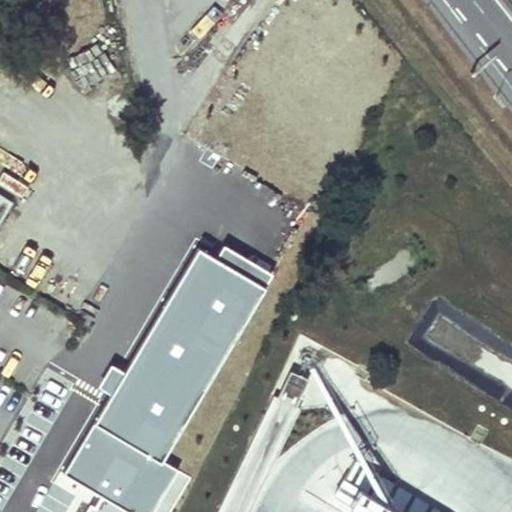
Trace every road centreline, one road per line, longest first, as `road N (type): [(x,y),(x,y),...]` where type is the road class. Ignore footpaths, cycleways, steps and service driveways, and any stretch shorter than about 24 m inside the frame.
road 1 (unknown): [(279,511),(335,452),(380,437),(417,446),(482,511)]
road 2 (unknown): [(68,133),(47,172),(53,196),(86,212),(157,219)]
road 3 (unknown): [(173,92),(327,66)]
